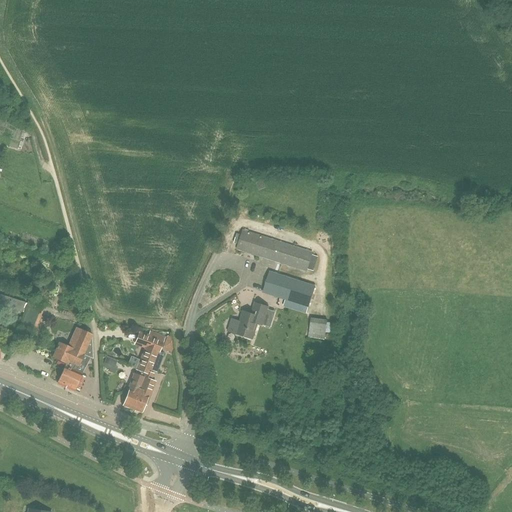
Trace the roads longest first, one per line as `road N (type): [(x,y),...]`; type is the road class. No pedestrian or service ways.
road 1 (track): [(190,427),(175,328),(114,317),(95,303),(39,116)]
road 2 (primary): [(344,511),(178,459)]
road 3 (track): [(91,317),(53,172)]
